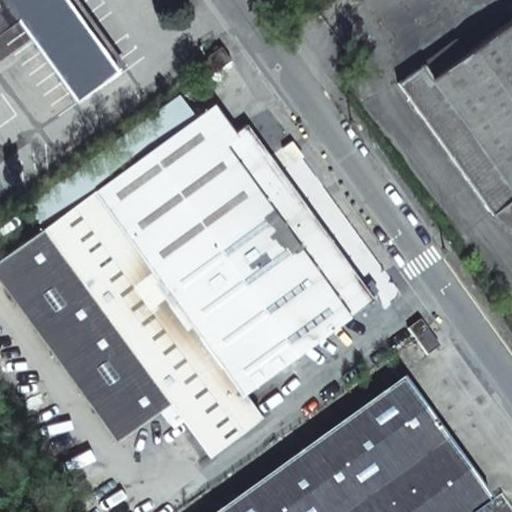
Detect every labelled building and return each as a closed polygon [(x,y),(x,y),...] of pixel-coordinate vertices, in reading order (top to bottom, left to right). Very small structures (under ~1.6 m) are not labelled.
[(0,0),(0,29),(16,18),(74,99),(116,69),(66,0),(0,0)] [(511,17),(432,75),(431,77),(511,190),(511,17)] [(221,46),(203,59),(204,60),(213,72),(231,59),(221,46)] [(423,64),(397,83),(491,215),(511,199),(511,190),(431,77),(432,75),(423,64)] [(351,319),(222,140),(202,112),(195,116),(181,95),(30,208),(45,229),(0,260),(0,278),(117,441),(169,403),(208,458),(260,419),(243,396),(275,374),(308,350),(351,319)] [(351,319),(376,301),(246,126),(222,140),(351,319)] [(292,141),(281,149),(293,164),(303,157),(292,141)] [(419,320),(407,329),(414,339),(427,330),(419,320)] [(427,330),(414,339),(426,355),(439,346),(427,330)] [(308,350),(275,374),(282,384),(315,360),(308,350)] [(275,374),(243,396),(260,419),(292,397),(282,384),(275,374)] [(477,511),(489,503),(401,381),(218,511),(477,511)]
